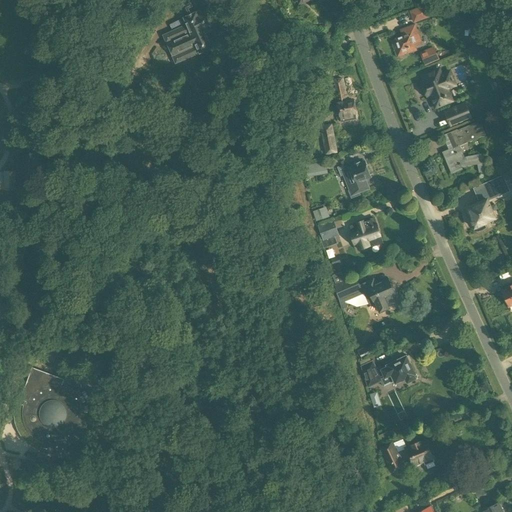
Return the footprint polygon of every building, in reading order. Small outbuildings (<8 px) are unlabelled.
[(217,27),(211,15),(207,7),(196,12),(184,17),(187,25),(163,35),(166,42),(167,42),(173,56),(173,57),(175,63),(199,52),(199,53),(212,48),(205,33),(217,27)] [(409,48),(422,43),(414,24),(401,29),(404,35),(391,40),(398,57),(410,52),(409,48)] [(438,58),(434,46),(428,48),(429,52),(421,56),(425,63),(438,58)] [(449,72),(445,73),(441,75),(438,69),(423,76),(425,81),(421,83),(427,96),(430,94),(435,107),(451,100),(446,88),(454,85),(449,72)] [(346,101),(342,78),(334,80),(338,103),(337,103),(339,115),(340,122),(356,119),(355,113),(353,100),(346,101)] [(470,117),(465,103),(444,112),(450,126),(470,117)] [(453,148),(443,152),(451,173),(462,169),(461,167),(477,164),(479,172),(487,171),(483,153),(465,157),(460,146),(485,135),(479,121),(458,130),(457,129),(447,133),(453,148)] [(332,124),(320,126),(324,149),(325,154),(337,152),(332,124)] [(305,147),(306,147),(311,149),(313,149),(316,138),(308,136),(305,147)] [(342,171),(345,170),(340,157),(324,163),(327,172),(337,168),(341,176),(344,175),(342,171)] [(349,168),(345,170),(342,171),(344,175),(349,190),(348,190),(351,198),(360,195),(359,192),(369,188),(365,179),(371,177),(364,161),(360,163),(360,162),(353,165),(354,165),(349,167),(349,168)] [(308,173),(325,170),(324,163),(307,166),(308,173)] [(5,183),(14,183),(14,171),(5,171),(5,175),(5,177),(5,183)] [(470,217),(474,228),(475,227),(477,232),(482,231),(486,228),(484,223),(485,223),(484,222),(495,218),(487,198),(490,197),(488,192),(477,196),(479,201),(467,207),(467,209),(470,217)] [(316,221),(330,216),(327,206),(313,211),(316,221)] [(351,233),(354,240),(355,245),(356,244),(358,249),(369,245),(369,247),(377,244),(375,238),(380,236),(376,224),(373,225),(371,219),(350,226),(352,232),(351,233)] [(335,236),(339,235),(334,220),(318,226),(323,239),(321,240),(324,249),(337,244),(335,236)] [(373,279),(366,282),(367,283),(359,286),(355,277),(335,286),(341,304),(345,302),(343,297),(360,290),(362,293),(364,292),(369,303),(371,304),(375,302),(376,302),(380,310),(383,311),(387,309),(388,307),(389,307),(388,306),(396,302),(397,300),(395,295),(394,292),(395,292),(393,287),(391,287),(388,279),(376,284),(373,279)] [(511,283),(506,286),(507,289),(501,291),(508,307),(511,304),(511,283)] [(393,359),(390,352),(361,365),(365,373),(375,368),(375,369),(386,363),(388,367),(382,370),(385,377),(391,374),(396,382),(405,378),(407,382),(415,378),(413,374),(414,373),(409,364),(411,362),(408,356),(406,357),(401,359),(394,362),(393,359)] [(33,447),(40,450),(41,450),(43,451),(45,452),(48,452),(50,452),(53,453),(55,452),(57,452),(60,452),(59,447),(61,446),(64,446),(66,445),(68,444),(70,443),(72,442),(74,440),(75,439),(77,437),(79,436),(80,434),(82,432),(83,430),(84,428),(85,426),(86,424),(81,422),(82,420),(83,418),(83,416),(83,414),(83,412),(83,410),(83,408),(82,405),(82,403),(81,401),(80,399),(79,397),(78,396),(76,394),(75,392),(73,391),(72,390),(71,388),(69,387),(67,386),(66,386),(68,380),(32,367),(19,402),(15,401),(15,402),(14,407),(14,415),(15,422),(17,430),(21,436),(27,442),(33,447)] [(370,392),(372,404),(378,403),(376,391),(370,392)] [(412,446),(407,448),(403,439),(393,443),(392,443),(381,448),(385,456),(384,457),(391,471),(403,465),(402,462),(409,458),(412,465),(423,461),(425,465),(434,461),(432,457),(434,456),(427,440),(421,442),(412,445),(412,446)] [(30,478),(36,476),(33,466),(31,461),(26,463),(30,478)] [(502,511),(498,502),(491,506),(481,511),(480,511),(502,511)]
